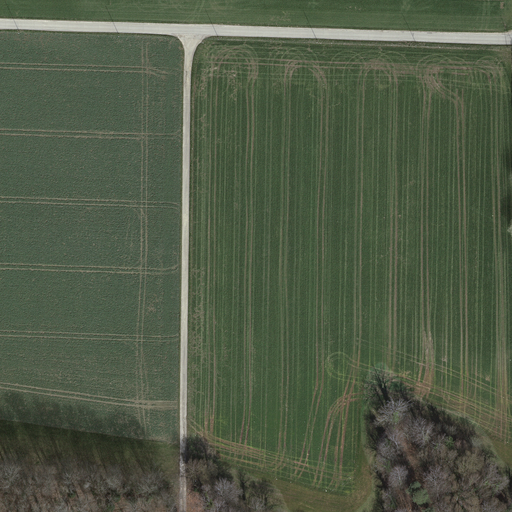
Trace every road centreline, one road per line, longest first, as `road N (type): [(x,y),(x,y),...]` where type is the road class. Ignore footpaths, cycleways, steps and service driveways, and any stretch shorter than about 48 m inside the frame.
road 1 (tertiary): [(511,40),(0,25)]
road 2 (track): [(181,511),(188,32)]
